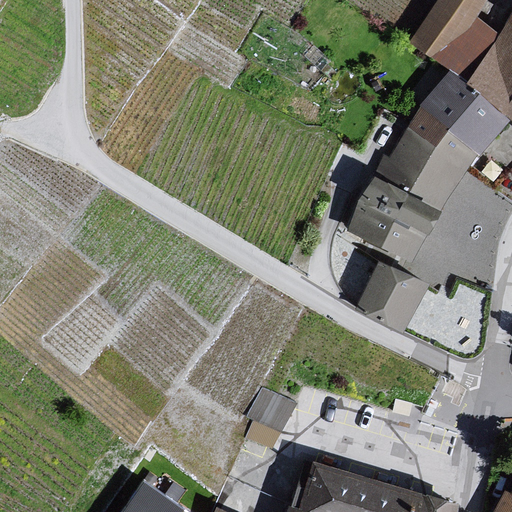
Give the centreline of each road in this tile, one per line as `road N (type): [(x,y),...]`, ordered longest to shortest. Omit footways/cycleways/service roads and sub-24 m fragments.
road 1 (unclassified): [(212,234),(80,150),(68,127),(72,0)]
road 2 (residential): [(454,367),(406,348),(212,234)]
road 3 (unknown): [(474,477),(321,443),(297,449),(260,511)]
road 4 (residential): [(492,381),(511,240)]
road 5 (residential): [(467,511),(492,381)]
